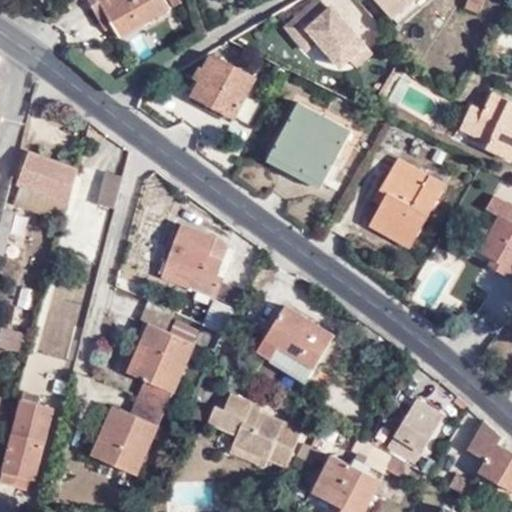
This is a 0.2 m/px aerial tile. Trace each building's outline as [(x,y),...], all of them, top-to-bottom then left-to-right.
[(93,0),(112,31),(142,13),(147,21),(165,9),(159,0),(93,0)] [(365,45),(365,44),(332,7),(328,11),(318,0),(316,0),(286,27),(307,50),(317,40),(341,66),(349,59),(365,45)] [(374,0),(390,19),(411,0),(374,0)] [(477,12),(482,0),(465,0),(463,5),(477,12)] [(142,13),(112,31),(117,38),(147,21),(142,13)] [(373,54),(365,45),(349,59),(357,68),(373,54)] [(237,115),(258,73),(212,52),(204,68),(197,64),(193,74),(199,77),(191,92),(237,115)] [(511,125),(511,100),(492,91),(483,111),(511,125)] [(321,183),(350,130),(296,101),(268,154),(321,183)] [(511,125),(483,111),(471,105),(459,130),(489,144),(486,149),(511,160),(511,125)] [(78,145),(81,131),(64,128),(61,141),(78,145)] [(403,150),(386,181),(396,187),(389,198),(381,212),(419,233),(451,177),(403,150)] [(69,200),(77,169),(29,152),(17,183),(20,185),(47,193),(69,200)] [(114,210),(122,178),(105,173),(97,205),(114,210)] [(396,187),(386,181),(379,193),(389,198),(396,187)] [(47,193),(20,185),(14,206),(42,214),(47,193)] [(63,224),(69,200),(47,193),(42,214),(63,224)] [(511,206),(494,196),(486,210),(497,217),(477,253),(488,260),(486,265),(511,281),(511,206)] [(0,256),(11,211),(2,208),(0,217),(0,256)] [(414,242),(419,233),(381,212),(377,221),(414,242)] [(223,332),(234,307),(215,299),(222,279),(215,276),(226,246),(215,236),(181,222),(160,278),(211,298),(202,324),(223,332)] [(53,283),(56,331),(89,329),(85,281),(53,283)] [(333,335),(285,305),(264,337),(256,351),(304,382),(333,335)] [(172,321),(167,332),(191,342),(195,332),(172,321)] [(191,342),(167,332),(146,323),(136,344),(143,347),(131,374),(143,380),(127,412),(116,408),(105,434),(98,431),(89,452),(134,472),(192,342),(191,342)] [(0,343),(26,349),(29,333),(0,326),(0,343)] [(143,347),(136,344),(125,371),(131,374),(143,347)] [(54,390),(59,368),(33,360),(28,382),(54,390)] [(238,436),(233,447),(267,461),(286,470),(303,431),(260,414),(262,409),(232,397),(225,412),(216,407),(209,424),(238,436)] [(31,414),(33,402),(20,398),(17,411),(31,414)] [(415,401),(394,437),(420,452),(421,453),(442,417),(415,401)] [(51,407),(33,402),(31,414),(17,411),(3,470),(12,473),(34,479),(51,407)] [(109,405),(98,431),(105,434),(116,408),(109,405)] [(502,438),(483,422),(466,452),(485,463),(479,473),(511,491),(511,452),(499,445),(502,438)] [(420,452),(394,437),(391,442),(417,457),(420,452)] [(267,461),(233,447),(230,455),(264,469),(267,461)] [(304,464),(310,453),(301,448),(295,460),(304,464)] [(350,468),(346,466),(326,506),(339,511),(364,511),(388,466),(359,452),(350,468)] [(304,464),(310,466),(317,456),(310,453),(304,464)] [(326,506),(346,466),(330,459),(310,498),(326,506)] [(31,490),(34,479),(12,473),(10,486),(31,490)] [(453,473),(445,487),(465,497),(469,491),(473,484),(453,473)] [(469,491),(465,497),(473,501),(476,495),(469,491)] [(163,511),(163,496),(151,496),(143,511),(163,511)] [(492,511),(473,501),(467,511),(446,511),(442,510),(441,511),(492,511)]
